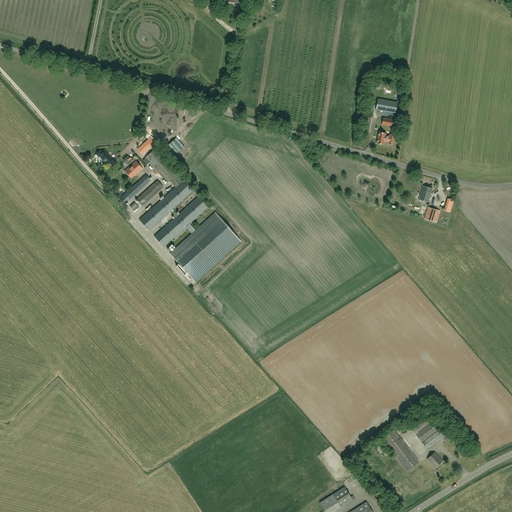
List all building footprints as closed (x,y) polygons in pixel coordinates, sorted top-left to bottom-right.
[(396,113),(397,103),(377,99),(376,109),(396,113)] [(378,132),(376,143),(384,145),(384,141),(389,141),(388,144),(393,145),(394,138),(395,135),(390,134),(389,137),(385,136),(386,133),(378,132)] [(146,142),(150,147),(156,142),(151,137),(146,142)] [(105,151),(102,153),(100,152),(99,152),(96,154),(99,157),(99,156),(107,165),(109,163),(112,166),(117,161),(115,158),(113,160),(105,151)] [(125,171),(131,179),(142,168),(136,161),(125,171)] [(171,170),(164,176),(174,187),(181,181),(171,170)] [(150,177),(146,181),(142,176),(139,179),(141,181),(123,196),(129,202),(142,191),(140,188),(144,185),(145,187),(152,180),(150,177)] [(176,186),(139,220),(149,230),(170,212),(175,217),(154,236),(164,247),(186,228),(192,234),(170,254),(196,283),(241,242),(216,213),(196,231),(190,225),(208,207),(198,197),(178,215),(173,209),(193,191),(183,180),(176,186)] [(161,190),(154,183),(128,207),(130,209),(134,205),(139,210),(161,190)] [(428,202),(432,188),(423,185),(422,188),(422,189),(421,194),(420,194),(418,199),(428,202)] [(436,222),(439,211),(428,207),(424,219),(436,222)] [(421,442),(437,430),(431,422),(418,433),(418,432),(435,419),(429,411),(409,426),(421,442)] [(426,449),(449,432),(445,426),(422,443),(426,449)] [(407,471),(419,462),(394,429),(382,439),(407,471)] [(434,468),(442,461),(435,452),(427,459),(434,468)] [(325,511),(333,511),(353,500),(345,487),(320,503),(325,511)] [(372,511),(366,502),(349,511),(372,511)]
